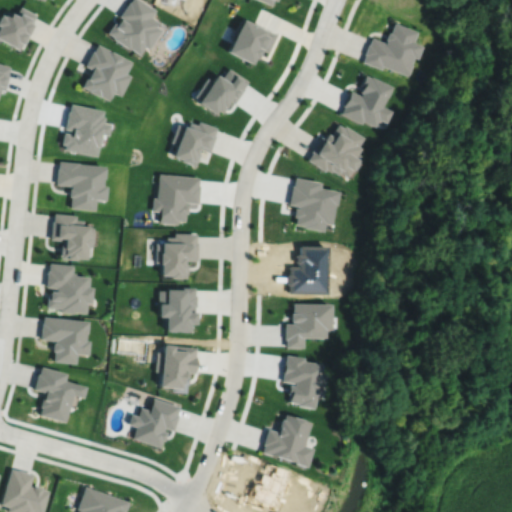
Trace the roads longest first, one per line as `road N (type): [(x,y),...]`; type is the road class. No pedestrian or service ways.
road 1 (residential): [(181,511),(203,474),(235,373),(246,179),(310,67),(334,0)]
road 2 (residential): [(0,373),(28,120),(45,65),(85,0)]
road 3 (residential): [(205,511),(141,471),(0,431)]
